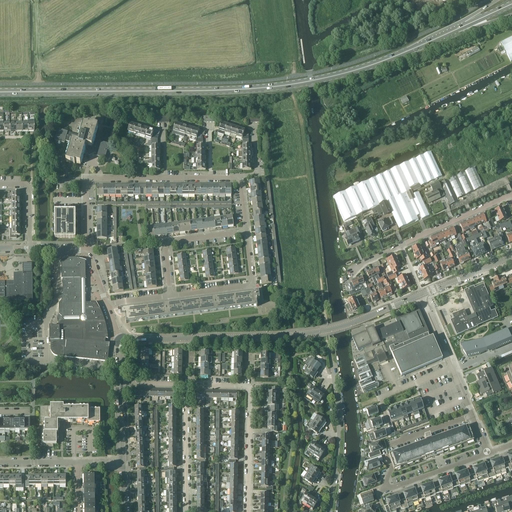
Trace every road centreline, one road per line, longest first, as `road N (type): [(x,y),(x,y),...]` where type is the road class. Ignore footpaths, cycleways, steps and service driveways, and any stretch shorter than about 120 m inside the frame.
road 1 (unclassified): [(0,84),(294,77),(378,53),(487,0)]
road 2 (primary): [(0,92),(232,90),(306,81),(446,33)]
road 3 (tertiary): [(119,341),(303,335),(420,294)]
road 4 (residential): [(328,511),(339,437),(329,349)]
road 5 (residential): [(87,249),(87,179),(164,178)]
road 6 (residential): [(246,231),(251,285),(171,294)]
road 7 (residential): [(171,294),(166,244),(246,231)]
road 8 (residential): [(185,511),(185,386)]
road 9 (residential): [(246,511),(249,387)]
